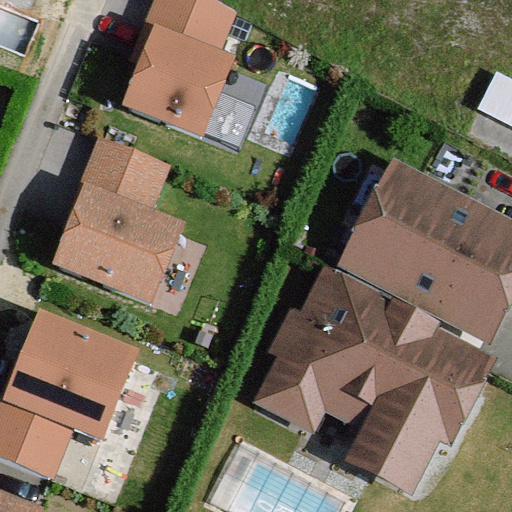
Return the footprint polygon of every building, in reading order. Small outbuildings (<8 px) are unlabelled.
[(127,115),(199,144),(227,73),(211,66),(230,18),(194,0),(161,0),(145,42),(155,46),(127,115)] [(511,85),(500,79),(483,112),(511,127),(511,85)] [(85,204),(57,274),(148,310),(177,239),(142,225),(163,173),(102,149),(80,202),(85,204)] [(489,339),(511,295),(511,233),(423,187),(403,177),(355,269),(408,297),(391,330),(367,318),(373,307),(333,286),(309,332),(298,326),(283,354),(295,359),(272,402),(312,423),(323,401),(380,431),(368,453),(415,477),(437,434),(449,441),(469,404),(457,398),(471,372),(427,348),(432,337),(444,315),(489,339)] [(99,446),(131,366),(40,329),(9,408),(4,406),(0,416),(0,466),(47,486),(67,434),(99,446)] [(478,361),(432,337),(427,348),(471,372),(457,398),(469,404),(489,367),(478,361)] [(415,477),(368,453),(361,466),(408,491),(415,477)]
